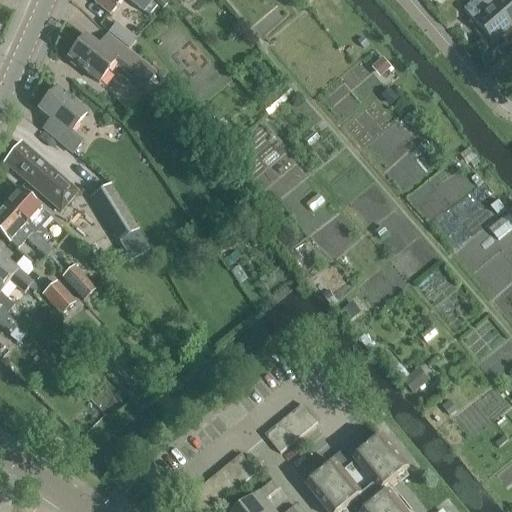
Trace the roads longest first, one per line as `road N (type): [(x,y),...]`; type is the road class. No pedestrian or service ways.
road 1 (residential): [(360,444),(306,381),(240,435)]
road 2 (tertiary): [(0,115),(51,0)]
